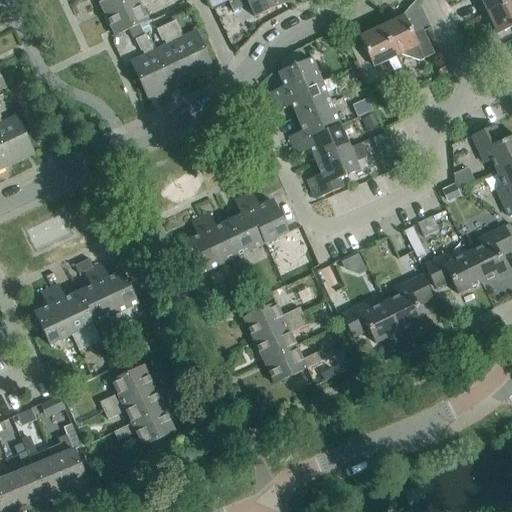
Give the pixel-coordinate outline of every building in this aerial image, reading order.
[(97,0),(104,15),(135,0),(97,0)] [(156,0),(135,0),(104,15),(115,36),(127,30),(139,25),(146,21),(147,21),(141,7),(156,0)] [(287,3),(285,0),(234,0),(229,3),(233,11),(248,4),(254,17),(287,3)] [(511,0),(480,0),(487,12),(511,0)] [(511,0),(487,12),(497,35),(511,27),(511,0)] [(403,17),(381,27),(395,57),(400,55),(419,61),(423,60),(434,54),(422,29),(411,34),(403,17)] [(146,21),(139,25),(143,34),(151,30),(146,21)] [(175,21),(166,26),(192,80),(213,70),(196,32),(181,39),(179,34),(181,33),(175,21)] [(139,25),(127,30),(131,39),(143,34),(139,25)] [(192,80),(166,26),(156,30),(162,42),(163,41),(166,46),(152,52),(145,36),(144,36),(170,90),(192,80)] [(395,57),(381,27),(359,38),(367,55),(356,60),(368,86),(379,80),(373,68),(395,57)] [(170,90),(144,36),(135,41),(140,52),(141,51),(144,56),(130,63),(148,101),(170,90)] [(270,93),(274,102),(321,82),(311,60),(278,74),(284,87),(270,93)] [(446,66),(438,69),(441,77),(449,73),(446,66)] [(330,104),(321,82),(274,102),(278,111),(292,105),(297,118),(330,104)] [(358,86),(351,89),(353,95),(360,92),(358,86)] [(339,126),(330,104),(297,118),(303,131),(289,137),(292,146),(339,126)] [(373,113),(362,119),(367,130),(378,125),(373,113)] [(0,116),(0,139),(12,165),(34,154),(16,116),(2,123),(0,119),(0,117),(1,118),(0,116)] [(349,148),(339,126),(292,146),(296,155),(310,150),(316,162),(349,148)] [(491,160),(497,174),(511,166),(511,137),(502,142),(495,126),(471,137),(483,164),(491,160)] [(0,170),(12,165),(0,139),(0,170)] [(321,175),(307,181),(315,200),(343,188),(339,179),(358,171),(355,162),(365,158),(359,144),(349,148),(316,162),(321,175)] [(395,155),(383,161),(388,173),(395,170),(401,167),(400,166),(395,155)] [(511,166),(497,174),(503,187),(496,191),(508,217),(511,215),(511,166)] [(459,194),(454,185),(442,191),(446,200),(459,194)] [(252,194),(243,198),(265,244),(287,234),(272,201),(259,207),(252,194)] [(265,244),(243,198),(234,202),(241,216),(228,222),(243,255),(265,244)] [(243,255),(228,222),(216,228),(209,214),(200,218),(222,265),(243,255)] [(222,265),(200,218),(191,223),(197,236),(184,243),(200,275),(222,265)] [(499,258),(511,251),(511,244),(503,227),(477,240),(481,247),(467,253),(482,283),(506,271),(499,258)] [(412,228),(403,232),(417,260),(425,256),(412,228)] [(358,253),(340,262),(344,271),(358,275),(367,271),(358,253)] [(482,283),(467,253),(454,260),(450,253),(424,266),(436,289),(451,281),(458,295),(482,283)] [(89,261),(75,268),(78,276),(84,273),(93,269),(89,261)] [(102,265),(93,269),(115,315),(137,305),(121,272),(108,278),(102,265)] [(115,315),(93,269),(84,273),(90,287),(78,293),(93,326),(115,315)] [(417,307),(432,300),(421,276),(394,289),(398,296),(385,303),(399,333),(423,321),(417,307)] [(93,326),(78,293),(65,299),(58,285),(49,290),(71,336),(93,326)] [(71,336),(49,290),(40,294),(47,308),(34,314),(49,346),(71,336)] [(399,333),(385,303),(371,309),(368,302),(342,315),(353,338),(369,331),(375,344),(399,333)] [(253,341),(303,317),(299,309),(282,317),(275,303),(243,319),(253,341)] [(307,326),(303,317),(253,341),(264,363),(296,347),(290,334),(307,326)] [(274,385),(324,361),(320,352),(302,360),(296,347),(264,363),(274,385)] [(104,412),(153,388),(143,366),(111,382),(117,395),(99,403),(104,412)] [(323,379),(335,373),(331,366),(320,372),(323,379)] [(164,410),(153,388),(104,412),(108,420),(125,412),(131,424),(132,425),(164,410)] [(58,397),(41,405),(46,417),(64,410),(58,397)] [(30,410),(21,414),(25,423),(34,419),(30,410)] [(174,432),(164,410),(132,425),(131,424),(113,432),(118,441),(135,433),(142,447),(174,432)] [(71,425),(63,429),(66,436),(69,444),(72,450),(73,450),(80,447),(71,425)] [(29,436),(21,439),(26,452),(45,498),(57,493),(59,498),(63,497),(67,495),(63,486),(48,449),(37,454),(34,449),(29,436)] [(60,444),(48,449),(63,486),(67,495),(75,492),(73,486),(85,481),(73,450),(72,450),(69,444),(66,436),(63,437),(58,439),(60,444)] [(45,498),(26,452),(18,455),(24,470),(12,475),(27,511),(35,508),(33,503),(45,498)] [(0,502),(4,511),(10,511),(17,509),(18,511),(26,511),(27,511),(12,475),(0,480),(0,478),(0,502)]
